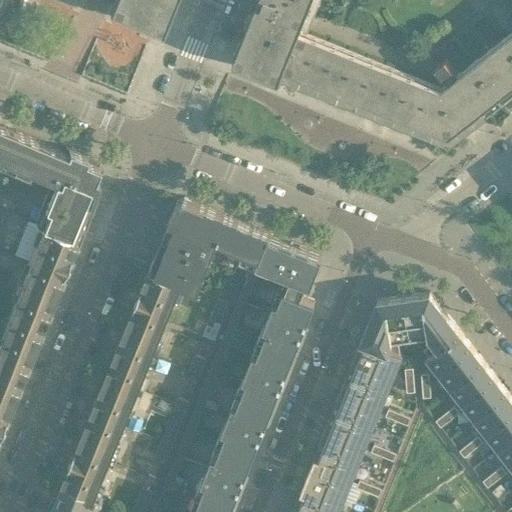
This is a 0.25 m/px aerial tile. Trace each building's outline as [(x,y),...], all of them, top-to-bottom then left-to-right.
[(110,0),(107,7),(159,28),(170,0),(110,0)] [(309,0),(256,0),(233,58),(279,77),(282,71),(299,28),(306,9),(309,0)] [(485,112),(511,91),(511,30),(455,75),(451,70),(453,68),(445,57),(435,65),(443,75),(445,74),(450,79),(442,86),(299,28),(282,71),(451,139),(478,118),(477,118),(485,111),(485,112)] [(58,148),(0,123),(0,157),(46,177),(58,148)] [(63,150),(58,148),(46,177),(53,180),(43,206),(47,208),(41,222),(35,220),(33,224),(73,240),(102,168),(98,166),(98,165),(97,165),(99,160),(65,146),(63,150)] [(197,289),(211,256),(218,239),(242,248),(239,256),(257,263),(258,262),(269,234),(270,232),(184,196),(176,199),(149,268),(181,282),(197,289)] [(0,331),(32,344),(73,240),(33,224),(31,228),(39,232),(0,328),(0,331)] [(321,256),(269,234),(258,262),(290,274),(285,288),(301,294),(306,281),(310,283),(321,256)] [(160,336),(181,282),(149,268),(127,322),(160,336)] [(256,276),(248,273),(241,292),(248,295),(256,276)] [(306,321),(315,300),(301,294),(285,288),(281,287),(276,301),(272,300),(262,322),(267,324),(261,338),(294,351),(302,331),(306,321)] [(461,331),(430,291),(421,292),(427,335),(432,342),(437,348),(438,349),(461,331)] [(427,335),(421,292),(404,295),(410,338),(427,335)] [(410,338),(404,295),(386,297),(392,340),(410,338)] [(209,319),(220,323),(229,301),(218,296),(209,319)] [(392,340),(386,297),(377,298),(360,340),(388,351),(389,349),(390,345),(392,340)] [(227,347),(242,310),(259,316),(262,308),(238,299),(220,344),(227,347)] [(160,336),(127,322),(105,377),(138,390),(160,336)] [(0,422),(32,344),(0,331),(0,422)] [(439,372),(473,346),(461,331),(438,349),(437,348),(428,355),(426,356),(439,372)] [(286,373),(294,351),(261,338),(255,352),(251,350),(242,374),(246,375),(240,390),(273,404),(282,382),(286,373)] [(402,354),(399,353),(389,349),(388,351),(360,340),(354,357),(394,373),(402,354)] [(428,355),(437,348),(432,342),(423,349),(428,355)] [(398,344),(390,345),(389,349),(399,353),(398,344)] [(451,388),(485,361),(473,346),(439,372),(451,388)] [(189,368),(200,372),(206,358),(195,353),(189,368)] [(222,360),(214,357),(199,395),(207,398),(222,360)] [(387,390),(394,373),(354,357),(347,374),(387,390)] [(462,403),(497,376),(485,361),(451,388),(462,403)] [(414,379),(413,367),(405,367),(405,378),(406,379),(414,379)] [(429,380),(429,372),(421,372),(422,384),(430,384),(429,380)] [(380,408),(387,390),(347,374),(340,392),(380,408)] [(474,418),(508,391),(496,376),(497,376),(462,403),(474,418)] [(116,442),(138,390),(105,377),(84,429),(116,442)] [(414,391),(414,379),(406,379),(406,391),(414,391)] [(430,396),(430,384),(422,384),(423,396),(430,396)] [(265,424),(273,404),(240,390),(235,403),(231,402),(221,426),(225,427),(219,443),(252,456),(261,433),(265,424)] [(486,433),(511,412),(511,396),(508,391),(474,418),(486,433)] [(373,426),(380,408),(340,392),(332,410),(373,426)] [(172,411),(183,416),(189,401),(178,396),(172,411)] [(450,418),(459,411),(457,407),(454,404),(445,412),(450,418)] [(396,419),(399,412),(388,407),(386,411),(385,415),(396,419)] [(201,411),(194,408),(179,446),(186,449),(201,411)] [(366,444),(373,426),(332,410),(325,428),(366,444)] [(409,420),(410,416),(399,412),(396,419),(407,424),(409,420)] [(440,426),(450,418),(445,412),(435,419),(438,422),(440,426)] [(498,448),(511,437),(511,412),(486,433),(498,448)] [(154,454),(165,459),(180,422),(169,417),(154,454)] [(358,462),(366,444),(325,428),(318,445),(358,462)] [(116,442),(84,429),(62,483),(95,496),(116,442)] [(473,448),(483,441),(480,438),(478,434),(468,442),(473,448)] [(510,463),(511,461),(511,437),(498,448),(510,463)] [(219,443),(215,441),(210,454),(214,455),(204,480),(200,478),(195,492),(199,494),(231,507),(244,475),(252,456),(219,443)] [(464,456),(473,448),(468,442),(459,449),(461,452),(464,456)] [(382,455),(385,447),(374,443),(372,446),(371,450),(382,455)] [(351,479),(358,462),(318,445),(311,463),(351,479)] [(394,455),(396,452),(385,447),(382,455),(393,459),(394,455)] [(158,498),(165,501),(180,463),(173,460),(158,498)] [(344,497),(351,479),(311,463),(304,481),(344,497)] [(497,478),(506,471),(504,468),(501,465),(492,472),(497,478)] [(487,486),(497,478),(492,472),(482,479),(485,483),(487,486)] [(367,491),(370,483),(359,478),(358,482),(356,486),(367,491)] [(329,511),(338,511),(344,497),(304,481),(297,499),(329,511)] [(95,496),(62,483),(50,511),(98,511),(103,500),(95,496)] [(380,491),(382,487),(370,483),(367,491),(378,495),(380,491)] [(133,508),(141,511),(144,511),(153,490),(142,486),(133,508)] [(229,511),(231,507),(199,494),(193,508),(189,506),(186,511),(229,511)] [(329,511),(297,499),(291,511),(329,511)]
